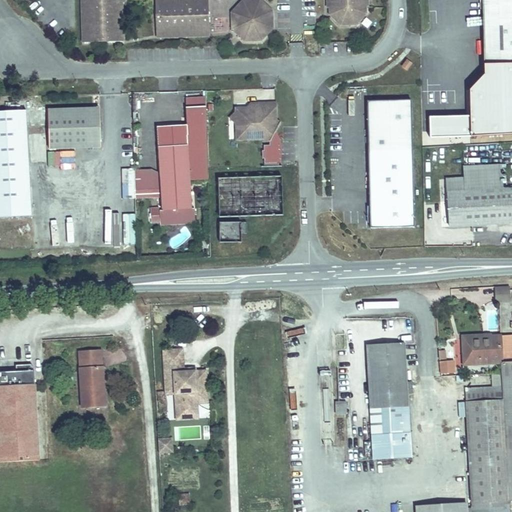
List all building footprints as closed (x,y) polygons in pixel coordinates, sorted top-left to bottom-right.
[(121,0),(82,0),(84,42),(123,40),(121,1),(121,0)] [(208,0),(154,0),(157,36),(210,33),(208,0)] [(263,0),(241,0),(232,11),(232,29),(245,41),(263,40),(275,26),(274,9),(263,0)] [(368,0),(330,0),(330,6),(331,13),(343,24),(358,23),(369,12),(368,4),(368,0)] [(511,0),(483,0),(486,61),(511,60),(511,0)] [(207,121),(206,99),(191,99),(192,122),(207,121)] [(277,127),(281,119),(276,117),(275,99),(266,99),(266,104),(255,105),(251,101),(248,105),(237,105),(237,109),(232,114),(238,119),(238,135),(264,135),(264,137),(270,136),(271,136),(272,137),(272,138),(271,138),(271,141),(265,141),(265,146),(264,147),(264,154),(266,154),(266,159),(279,159),(280,154),(280,151),(279,146),(278,141),(281,136),(277,134),(277,127)] [(414,161),(411,99),(367,101),(369,148),(373,228),(415,225),(414,161)] [(28,105),(0,105),(0,217),(36,216),(28,105)] [(101,147),(99,108),(48,110),(50,150),(101,147)] [(208,143),(207,122),(157,125),(159,147),(189,144),(208,143)] [(189,144),(159,147),(164,210),(193,208),(189,144)] [(451,188),(453,221),(511,218),(511,173),(464,176),(465,188),(451,188)] [(285,213),(283,174),(219,177),(221,216),(285,213)] [(441,190),(422,191),(423,207),(430,206),(443,205),(441,190)] [(194,222),(193,208),(164,210),(161,210),(162,224),(194,222)] [(245,231),(245,220),(218,220),(218,240),(240,239),(240,231),(245,231)] [(509,302),(509,286),(493,287),(494,302),(509,302)] [(488,332),(500,330),(498,308),(485,310),(488,332)] [(489,344),(488,341),(488,337),(459,340),(460,346),(489,344)] [(511,366),(511,338),(498,340),(500,367),(511,366)] [(500,367),(498,340),(488,341),(489,344),(460,346),(462,371),(500,367)] [(415,457),(404,343),(366,347),(377,461),(415,457)] [(161,346),(164,369),(170,368),(170,360),(182,359),(181,344),(161,346)] [(109,404),(106,345),(83,346),(87,406),(109,404)] [(170,360),(170,368),(173,368),(183,367),(182,359),(170,360)] [(18,362),(18,368),(0,368),(0,371),(1,383),(0,382),(0,430),(2,459),(42,457),(36,367),(34,367),(34,361),(18,362)] [(454,361),(439,361),(439,375),(454,374),(454,361)] [(173,368),(176,394),(178,413),(198,410),(197,399),(196,388),(208,386),(206,365),(183,367),(173,368)] [(511,505),(511,366),(500,367),(503,392),(495,392),(496,404),(464,407),(473,511),(511,511),(511,506),(511,505)] [(170,368),(164,369),(166,395),(176,394),(173,368),(170,368)] [(196,388),(197,399),(210,397),(208,386),(196,388)] [(459,431),(458,398),(444,398),(444,431),(459,431)] [(178,447),(177,434),(164,435),(165,447),(165,448),(178,447)]
